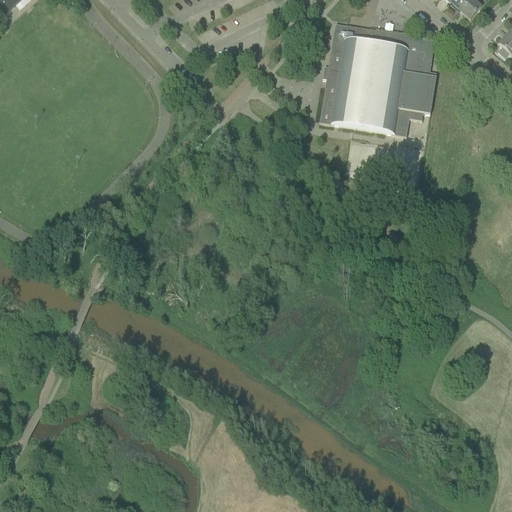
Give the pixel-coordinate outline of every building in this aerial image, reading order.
[(0,0),(0,20),(2,19),(3,19),(15,8),(14,7),(21,0),(0,0)] [(470,0),(455,0),(450,6),(460,15),(471,1),(470,0)] [(472,0),(471,1),(460,15),(469,23),(481,10),(474,5),(478,0),(472,0)] [(360,46),(362,32),(346,30),(347,28),(346,27),(346,30),(335,28),(328,71),(324,70),(322,82),(326,83),(319,126),(333,129),(333,128),(384,136),(391,137),(391,138),(406,140),(408,122),(410,115),(398,113),(405,67),(411,67),(412,59),(422,60),(421,64),(431,65),(434,44),(403,39),(400,52),(360,46)] [(376,35),(362,32),(360,46),(400,52),(403,39),(403,38),(401,37),(401,38),(376,34),(376,35)] [(511,42),(507,38),(498,47),(511,59),(511,42)] [(429,76),(431,65),(421,64),(422,60),(412,59),(411,67),(405,67),(398,113),(410,115),(408,122),(421,124),(422,117),(423,117),(429,118),(435,81),(435,77),(429,76)] [(367,155),(368,146),(349,145),(348,166),(363,167),(363,161),(352,161),(352,154),(367,155)]
